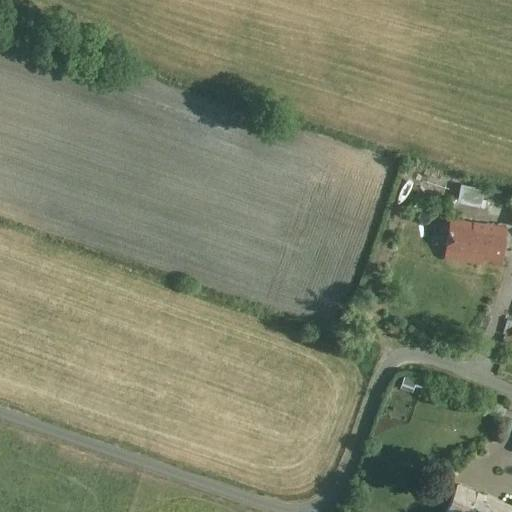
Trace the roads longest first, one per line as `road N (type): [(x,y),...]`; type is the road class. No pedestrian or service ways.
road 1 (unclassified): [(285,511),(0,421)]
road 2 (unclassified): [(511,394),(422,361),(400,361),(376,388),(335,496),(316,511)]
